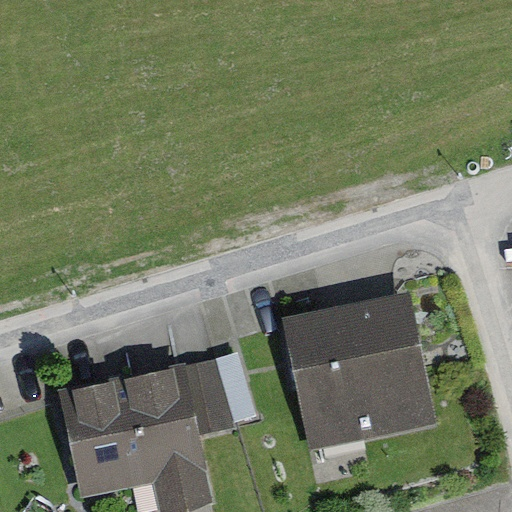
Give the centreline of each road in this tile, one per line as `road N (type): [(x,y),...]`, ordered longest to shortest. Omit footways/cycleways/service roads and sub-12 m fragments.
road 1 (residential): [(0,338),(465,205)]
road 2 (residential): [(511,339),(465,205)]
